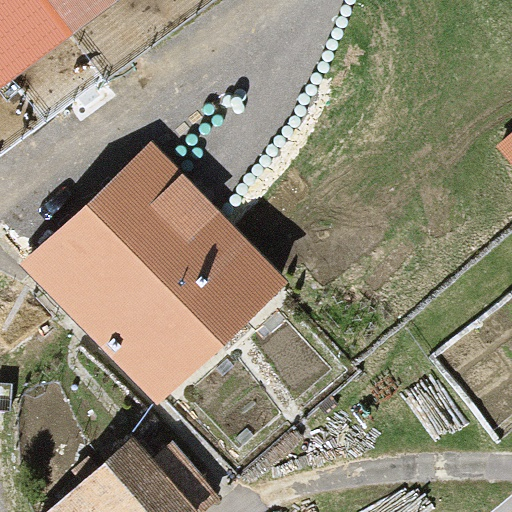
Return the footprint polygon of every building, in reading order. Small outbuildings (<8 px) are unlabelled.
[(0,0),(0,88),(118,0),(0,0)] [(511,140),(502,147),(511,160),(511,140)] [(146,143),(19,262),(144,395),(272,277),(146,143)] [(155,423),(137,438),(199,511),(217,497),(155,423)] [(52,511),(199,511),(137,438),(52,511)]
